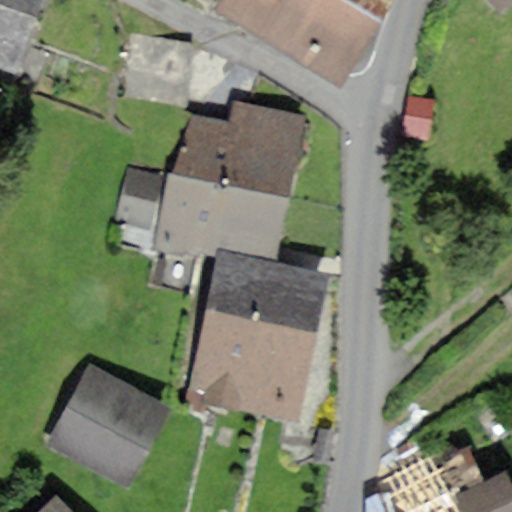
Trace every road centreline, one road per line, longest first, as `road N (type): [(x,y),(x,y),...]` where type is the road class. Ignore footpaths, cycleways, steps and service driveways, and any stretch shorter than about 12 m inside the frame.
road 1 (residential): [(343,511),(364,385),(382,139)]
road 2 (residential): [(382,139),(280,73),(139,0)]
road 3 (track): [(364,385),(511,273)]
road 4 (residential): [(382,139),(412,0)]
